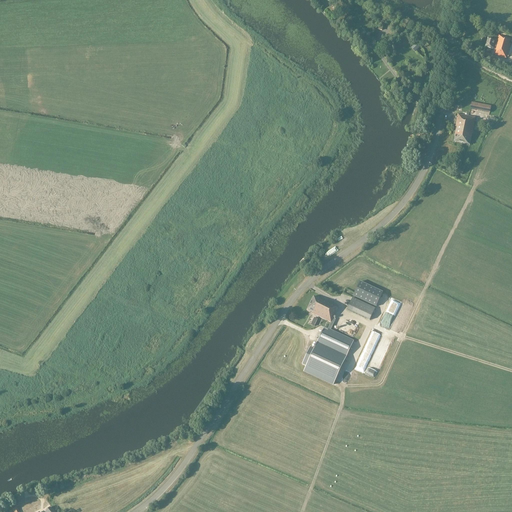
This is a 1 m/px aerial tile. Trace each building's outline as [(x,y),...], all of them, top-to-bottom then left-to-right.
[(497,41),(487,38),(485,47),(493,49),(495,49),(493,54),(506,58),(510,44),(509,43),(510,39),(499,36),(497,41)] [(417,42),(411,48),(415,52),(421,47),(417,42)] [(511,66),(506,63),(503,68),(511,72),(511,66)] [(489,112),(490,106),(471,103),(470,109),(489,112)] [(454,135),(453,142),(469,145),(475,117),(457,114),(454,132),(454,135)] [(330,255),(357,237),(354,232),(323,252),(326,256),(329,254),(330,255)] [(359,282),(352,297),(375,308),(382,293),(359,282)] [(331,322),(333,318),(336,311),(335,311),(337,306),(318,297),(317,299),(313,297),(307,310),(313,312),(312,314),(331,322)] [(352,298),(351,300),(347,309),(369,320),(375,308),(352,298)] [(304,371),(333,385),(353,341),(330,330),(335,319),(333,318),(331,322),(327,329),(324,327),(314,349),(310,347),(302,364),(306,366),(304,371)] [(373,377),(387,343),(384,341),(384,342),(380,341),(366,374),(373,377)]
